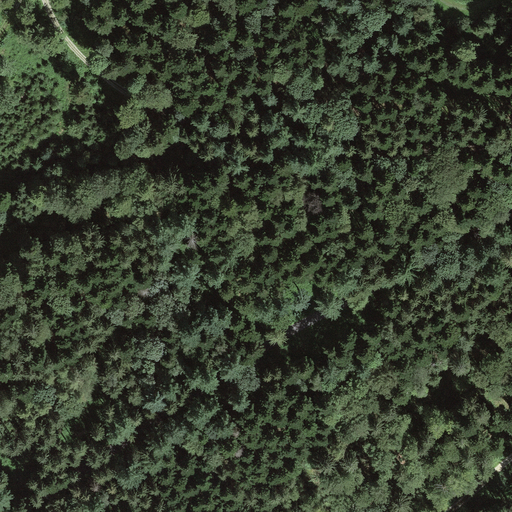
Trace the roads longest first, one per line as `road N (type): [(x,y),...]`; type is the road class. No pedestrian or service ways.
road 1 (unclassified): [(22,511),(270,341),(511,210)]
road 2 (track): [(45,0),(96,71),(175,114),(363,151),(511,145)]
